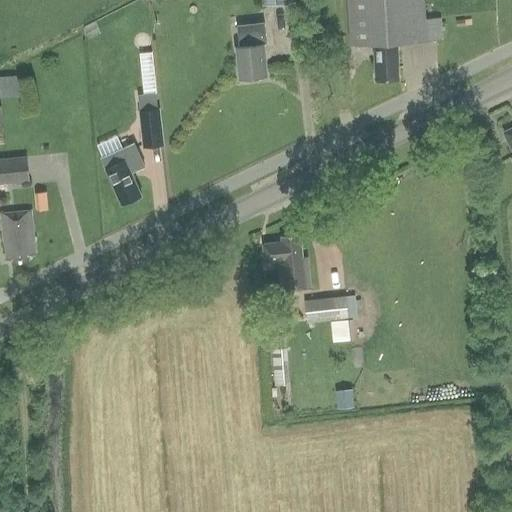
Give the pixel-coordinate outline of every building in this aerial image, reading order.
[(347,0),(351,44),(374,43),(376,80),(399,79),(398,42),(442,40),(441,18),(426,19),(425,0),(347,0)] [(265,22),(237,25),(240,46),(237,46),(240,78),(267,76),(263,43),(268,43),(265,22)] [(144,64),(146,107),(159,106),(158,63),(144,64)] [(23,74),(0,74),(0,95),(24,95),(23,74)] [(165,147),(160,109),(138,112),(143,150),(165,147)] [(123,203),(141,195),(130,172),(144,166),(134,145),(103,159),(107,168),(123,203)] [(0,186),(30,184),(27,158),(0,160),(0,186)] [(36,254),(33,225),(32,211),(1,214),(4,242),(5,242),(6,256),(12,255),(13,262),(29,261),(29,254),(36,254)] [(303,257),(301,234),(281,236),(282,242),(263,244),(265,263),(277,262),(281,292),(311,289),(308,257),(303,257)] [(308,324),(348,320),(346,298),(305,303),(308,324)] [(285,319),(270,320),(276,385),(291,384),(285,319)] [(355,387),(340,390),(343,407),(358,405),(355,387)]
